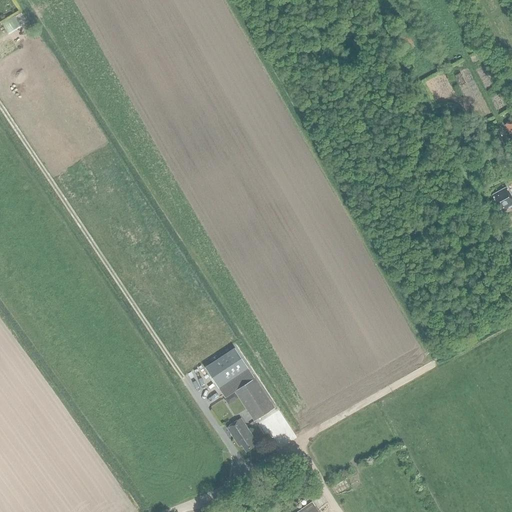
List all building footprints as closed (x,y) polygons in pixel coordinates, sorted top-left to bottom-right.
[(4,22),(11,33),(21,26),(14,16),(4,22)] [(499,209),(511,202),(511,190),(510,187),(492,196),(499,209)] [(275,408),(235,349),(204,370),(225,400),(236,393),(255,422),(275,408)] [(256,442),(241,419),(226,428),(239,447),(241,446),(246,453),(255,447),(253,444),(256,442)] [(316,511),(310,502),(296,511),(316,511)]
